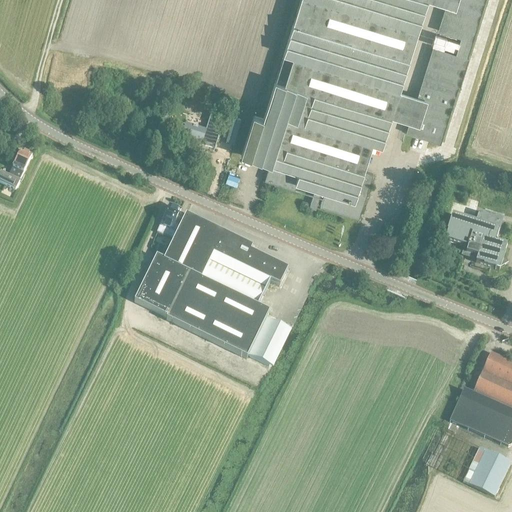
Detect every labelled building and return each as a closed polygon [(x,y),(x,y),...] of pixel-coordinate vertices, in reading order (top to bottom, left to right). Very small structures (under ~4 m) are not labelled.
[(254,115),(241,154),(269,163),(264,180),(275,183),(275,182),(295,188),(296,183),(324,192),(320,206),(357,218),(368,183),(369,184),(372,173),(335,161),(343,134),(381,146),(399,89),(426,0),(300,0),(284,53),(283,54),(275,80),(274,79),(263,118),(254,115)] [(460,37),(455,53),(432,46),(417,95),(427,98),(419,124),(408,121),(405,132),(440,143),(458,86),(459,86),(468,57),(467,57),(484,0),(457,0),(455,8),(445,5),(437,30),(460,37)] [(216,146),(226,114),(214,111),(208,131),(188,124),(184,137),(205,143),(205,142),(216,146)] [(231,115),(228,139),(236,140),(240,116),(231,115)] [(0,126),(0,129),(4,132),(9,124),(3,121),(0,126)] [(20,180),(23,174),(30,159),(32,160),(33,158),(32,157),(32,156),(21,151),(12,169),(8,177),(1,173),(0,174),(0,183),(15,191),(20,180)] [(229,172),(226,181),(236,184),(239,176),(229,172)] [(156,233),(173,241),(185,217),(180,214),(181,211),(169,206),(162,222),(161,222),(156,233)] [(501,221),(478,214),(475,225),(471,223),(452,217),(447,233),(444,241),(464,247),(461,257),(466,259),(475,262),(475,264),(499,271),(500,267),(505,264),(502,260),(504,255),(506,247),(495,244),(501,221)] [(185,216),(185,217),(173,241),(164,261),(156,257),(134,303),(166,318),(165,320),(247,360),(248,357),(269,367),(287,330),(266,319),(269,313),(257,308),(270,283),(279,287),(287,271),(250,253),(244,250),(246,246),(185,216)] [(510,446),(511,441),(511,363),(491,354),(473,395),(463,390),(448,422),(500,445),(501,444),(507,447),(510,446)] [(478,449),(462,482),(493,497),(510,464),(478,449)]
